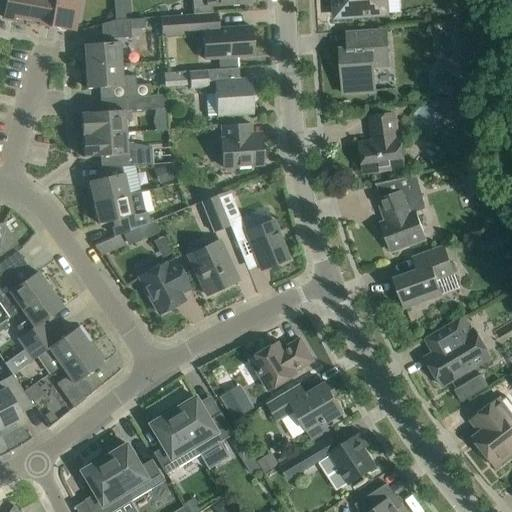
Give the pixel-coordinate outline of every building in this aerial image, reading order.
[(15,17),(27,19),(30,0),(5,0),(2,18),(15,21),(15,17)] [(39,25),(51,27),(55,0),(30,0),(27,19),(39,21),(39,25)] [(55,0),(51,27),(75,31),(80,0),(55,0)] [(115,0),(116,14),(129,13),(128,0),(115,0)] [(191,0),(193,14),(212,13),(212,4),(249,1),(248,0),(191,0)] [(385,0),(335,0),(336,17),(386,13),(385,0)] [(204,59),(220,58),(220,69),(239,68),(238,57),(253,56),(251,26),(218,28),(217,13),(212,13),(193,14),(159,17),(161,36),(203,33),(204,59)] [(101,24),(102,39),(131,37),(130,19),(116,20),(101,24)] [(340,50),(343,94),(375,91),(374,68),(390,67),(387,28),(352,31),(354,49),(340,50)] [(85,66),(120,64),(119,42),(84,44),(85,66)] [(126,85),(127,98),(150,96),(149,84),(136,85),(135,75),(121,76),(120,64),(85,66),(87,88),(126,85)] [(207,71),(163,74),(164,87),(189,85),(189,89),(208,87),(207,71)] [(457,77),(438,72),(433,91),(452,95),(457,77)] [(250,78),(214,81),(215,95),(206,95),(207,116),(216,115),(217,116),(253,114),(252,102),(255,102),(257,99),(256,92),(254,90),(251,90),(250,78)] [(165,95),(150,96),(127,98),(128,111),(166,108),(165,95)] [(451,122),(460,110),(445,98),(436,110),(451,122)] [(88,112),(90,135),(125,132),(124,110),(88,112)] [(398,138),(394,114),(370,117),(373,136),(376,135),(376,141),(360,143),(364,173),(404,167),(400,137),(398,138)] [(251,137),(250,123),(221,125),(222,139),(221,139),(223,167),(263,164),(261,136),(251,137)] [(125,132),(90,135),(91,157),(128,154),(129,166),(151,164),(150,147),(126,142),(125,132)] [(175,178),(169,163),(153,170),(159,184),(175,178)] [(93,202),(128,194),(123,173),(89,181),(93,202)] [(478,173),(464,177),(471,198),(485,193),(478,173)] [(417,175),(376,184),(382,198),(379,200),(387,221),(381,224),(391,252),(426,239),(416,212),(426,209),(417,175)] [(128,194),(93,202),(98,224),(112,221),(115,235),(149,222),(142,191),(128,194)] [(231,194),(219,198),(229,225),(237,243),(248,238),(260,270),(288,259),(273,220),(245,231),(231,194)] [(217,195),(200,201),(212,232),(229,225),(219,198),(217,195)] [(154,222),(124,234),(129,244),(158,233),(154,222)] [(0,255),(17,243),(3,223),(0,223),(0,255)] [(481,234),(488,249),(503,243),(495,227),(481,234)] [(238,280),(219,240),(187,255),(207,295),(238,280)] [(454,273),(444,245),(412,256),(417,270),(394,279),(394,280),(392,281),(396,291),(398,290),(405,309),(443,295),(437,280),(454,273)] [(0,263),(0,268),(7,278),(26,264),(17,251),(0,263)] [(164,263),(139,277),(159,314),(184,300),(180,293),(191,287),(176,259),(165,266),(164,263)] [(0,303),(10,318),(21,310),(50,289),(37,271),(3,295),(0,290),(0,303)] [(16,339),(23,350),(49,332),(42,322),(63,308),(50,289),(21,310),(28,319),(16,327),(22,335),(16,339)] [(477,340),(464,317),(426,339),(435,353),(426,358),(442,386),(489,358),(477,340)] [(49,375),(61,366),(60,365),(89,345),(76,327),(56,342),(49,332),(23,350),(31,361),(36,357),(49,375)] [(314,361),(301,338),(283,349),(279,343),(251,359),(270,391),(297,374),(296,372),(314,361)] [(60,365),(61,366),(67,375),(56,383),(73,408),(85,398),(74,383),(102,363),(89,345),(60,365)] [(12,375),(17,371),(10,359),(4,363),(12,375)] [(0,432),(0,433),(14,426),(11,422),(21,417),(15,406),(29,399),(12,375),(0,381),(0,432)] [(37,383),(25,390),(32,401),(44,394),(37,383)] [(306,394),(300,384),(268,403),(279,422),(296,411),(312,439),(327,430),(324,425),(344,413),(332,394),(330,395),(327,391),(329,389),(325,383),(306,394)] [(456,394),(462,403),(479,392),(474,383),(456,394)] [(241,385),(221,398),(235,420),(255,408),(241,385)] [(188,398),(173,407),(201,454),(235,434),(222,412),(210,419),(197,398),(190,402),(188,398)] [(511,428),(511,413),(500,398),(471,420),(481,432),(473,438),(496,466),(511,453),(511,428)] [(56,415),(51,407),(43,413),(48,420),(56,415)] [(201,454),(173,407),(158,416),(160,420),(153,424),(166,446),(155,453),(167,474),(201,454)] [(375,467),(356,437),(330,453),(350,483),(375,467)] [(119,445),(104,454),(132,501),(166,481),(153,459),(142,466),(129,445),(121,449),(119,445)] [(311,447),(280,467),(289,482),(320,462),(311,447)] [(240,455),(252,474),(261,468),(249,449),(240,455)] [(258,461),(266,473),(280,464),(272,452),(258,461)] [(113,511),(132,501),(104,454),(89,463),(92,467),(84,471),(97,493),(86,500),(93,511),(113,511)] [(388,485),(387,483),(356,505),(361,511),(398,511),(397,510),(404,505),(394,493),(388,485)] [(183,501),(190,511),(192,511),(202,506),(195,494),(183,501)] [(213,505),(218,511),(222,511),(232,505),(225,496),(213,505)]
